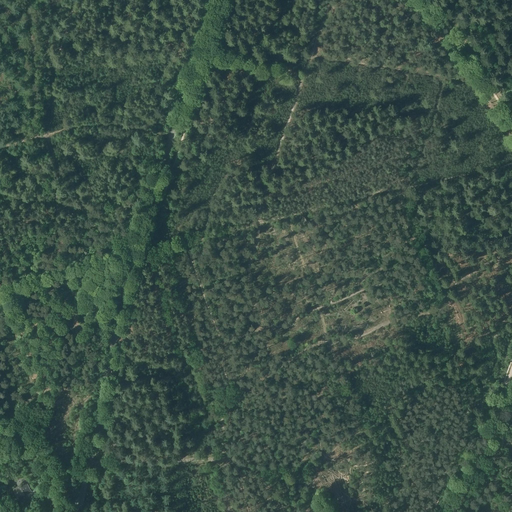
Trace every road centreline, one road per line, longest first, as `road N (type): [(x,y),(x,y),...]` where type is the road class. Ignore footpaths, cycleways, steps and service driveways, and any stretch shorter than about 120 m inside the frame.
road 1 (tertiary): [(81,494),(135,242),(218,0)]
road 2 (unknown): [(66,317),(72,296),(53,164),(42,146),(60,37),(77,0)]
road 3 (unknown): [(511,265),(378,285),(277,327),(217,329)]
road 4 (track): [(317,490),(218,457),(89,458)]
road 5 (track): [(327,0),(257,221)]
road 6 (track): [(49,279),(61,241),(104,197),(126,157),(119,121)]
road 7 (track): [(403,186),(443,77),(485,81)]
road 8 (track): [(511,129),(425,0)]
road 9 (track): [(452,511),(511,374)]
road 10 (track): [(29,136),(25,0)]
road 11 (unknown): [(511,111),(436,0)]
